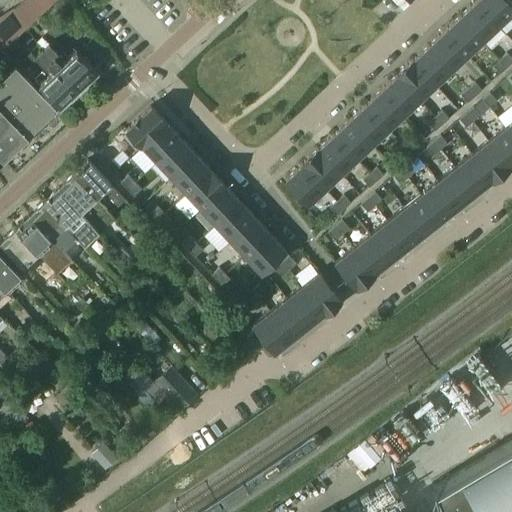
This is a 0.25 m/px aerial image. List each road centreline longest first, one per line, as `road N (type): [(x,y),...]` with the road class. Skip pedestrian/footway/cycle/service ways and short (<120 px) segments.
road 1 (residential): [(87,511),(358,305)]
road 2 (residential): [(248,175),(438,0)]
road 3 (residential): [(0,206),(150,63)]
road 4 (residential): [(358,305),(511,187)]
road 5 (residential): [(358,305),(248,175)]
road 6 (residential): [(248,175),(150,63)]
